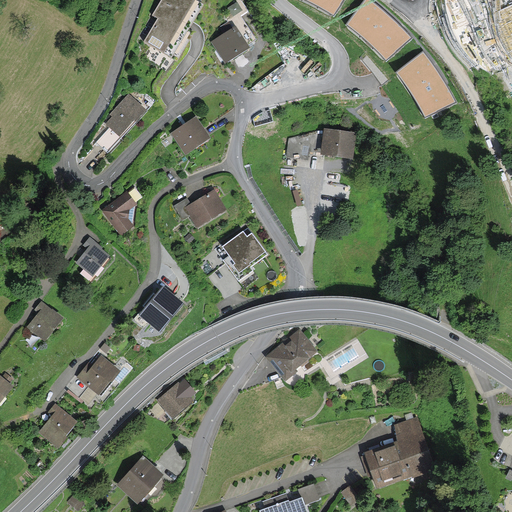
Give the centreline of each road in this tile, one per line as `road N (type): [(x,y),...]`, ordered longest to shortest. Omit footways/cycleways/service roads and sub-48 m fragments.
road 1 (primary): [(20,511),(168,366),(258,318),(334,309),(400,320),(511,381)]
road 2 (residential): [(179,511),(213,413),(293,287),(290,258),(235,163)]
road 3 (residential): [(235,163),(158,194),(150,211),(149,280),(47,403)]
road 4 (residential): [(241,109),(236,91),(212,86),(97,183),(76,178),(69,166)]
road 5 (residential): [(393,0),(436,45),(511,189)]
road 6 (residential): [(69,166),(56,178),(78,214),(79,235),(0,349)]
road 7 (residential): [(241,109),(326,82),(338,69),(330,43),(276,0)]
road 8 (residential): [(206,511),(332,465),(387,429)]
road 9 (residential): [(69,166),(73,143),(100,100),(129,0)]
